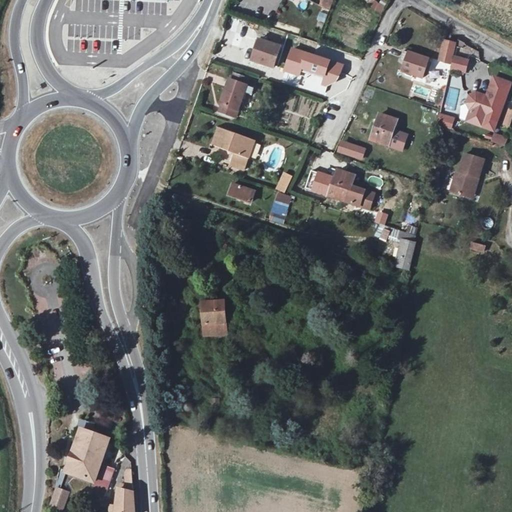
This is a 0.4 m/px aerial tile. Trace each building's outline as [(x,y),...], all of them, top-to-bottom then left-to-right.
[(330,11),(333,0),(320,0),(319,7),(330,11)] [(365,0),(379,15),(385,10),(376,0),(365,0)] [(284,1),(281,8),(289,11),(291,4),(284,1)] [(317,20),(324,23),(327,14),(319,12),(317,20)] [(254,61),(274,67),(281,48),(260,40),(254,61)] [(457,48),(445,45),(440,64),(452,68),(453,66),(455,57),(457,48)] [(329,59),(292,48),(287,65),(284,72),(298,76),(300,69),(324,76),(329,59)] [(402,69),(423,75),(421,79),(432,82),(438,61),(408,51),(402,69)] [(467,60),(455,57),(453,66),(465,69),(467,60)] [(338,80),(343,65),(329,60),(324,76),(322,85),(328,84),(338,80)] [(224,108),(238,112),(250,78),(233,72),(224,96),(228,97),(224,108)] [(454,89),(463,87),(461,76),(452,78),(454,89)] [(495,121),(509,85),(492,78),(485,98),(475,94),(468,97),(465,104),(468,110),(483,116),(495,121)] [(442,106),(443,89),(435,88),(434,96),(427,95),(426,105),(442,106)] [(480,124),(483,116),(468,110),(466,119),(480,124)] [(451,128),(455,118),(440,112),(436,123),(451,128)] [(433,124),(435,115),(425,113),(423,122),(433,124)] [(372,139),(388,145),(393,130),(397,120),(380,114),(372,139)] [(249,170),(259,142),(218,127),(212,144),(236,151),(232,164),(249,170)] [(393,130),(388,145),(401,149),(406,135),(393,130)] [(505,147),(508,137),(494,133),(491,142),(505,147)] [(366,147),(341,140),(338,152),(362,158),(366,147)] [(490,155),(471,149),(465,166),(463,165),(456,186),(476,192),(482,172),(485,172),(490,155)] [(326,196),(356,205),(361,190),(349,186),(352,177),(334,170),(326,196)] [(283,172),(276,188),(285,192),(291,175),(283,172)] [(229,195),(253,201),(255,191),(232,184),(229,195)] [(366,208),(371,193),(361,190),(356,205),(366,208)] [(162,192),(160,199),(167,202),(170,195),(162,192)] [(276,200),(274,208),(287,212),(290,205),(276,200)] [(483,227),(491,228),(492,220),(484,219),(483,227)] [(403,243),(416,245),(418,236),(406,235),(403,243)] [(484,253),(486,245),(471,242),(469,250),(484,253)] [(204,327),(218,326),(217,297),(203,297),(204,327)] [(91,441),(81,470),(94,475),(93,480),(106,486),(115,463),(102,459),(110,434),(85,426),(81,438),(91,441)] [(71,466),(81,470),(91,441),(81,438),(71,466)] [(60,482),(54,499),(66,503),(69,498),(72,487),(60,482)] [(123,485),(122,506),(138,508),(139,508),(138,489),(123,485)]
